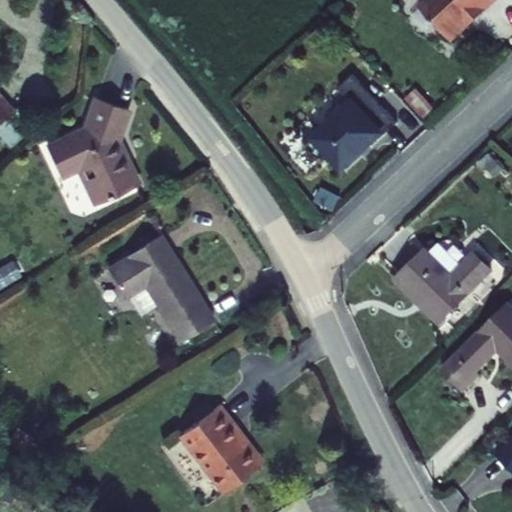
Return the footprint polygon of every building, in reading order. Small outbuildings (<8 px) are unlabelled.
[(423,0),(419,4),(453,40),(497,0),(423,0)] [(310,136),(344,172),(389,129),(399,120),(354,72),(339,86),(351,98),(310,136)] [(0,123),(15,110),(0,92),(0,123)] [(92,204),(140,181),(121,141),(132,109),(94,96),(85,125),(45,143),(62,178),(76,171),(92,204)] [(179,341),(216,319),(164,233),(108,267),(127,298),(146,286),(179,341)] [(394,280),(441,325),(496,269),(475,249),(453,272),(426,246),(394,280)] [(442,366),(465,391),(483,375),(478,369),(497,351),(511,366),(511,301),(442,366)] [(178,435),(222,494),(266,461),(221,402),(178,435)] [(511,436),(496,452),(511,467),(511,436)]
